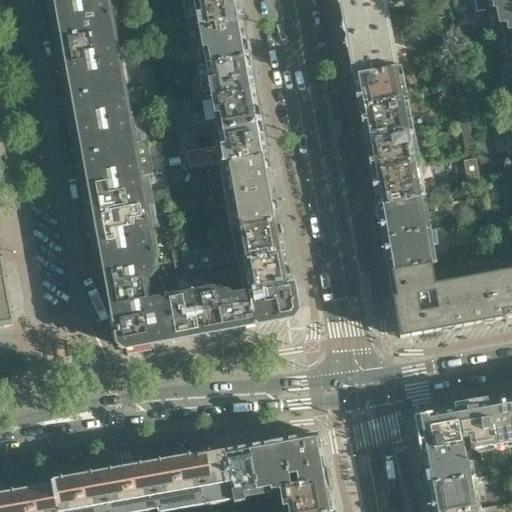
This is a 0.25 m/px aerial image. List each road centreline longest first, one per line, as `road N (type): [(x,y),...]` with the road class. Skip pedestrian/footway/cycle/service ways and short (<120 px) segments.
road 1 (residential): [(24,240),(36,316),(68,327),(82,311),(25,0)]
road 2 (tertiary): [(273,0),(338,379)]
road 3 (secondary): [(511,351),(372,375)]
road 4 (secondary): [(375,394),(511,370)]
road 5 (residential): [(0,107),(24,240)]
